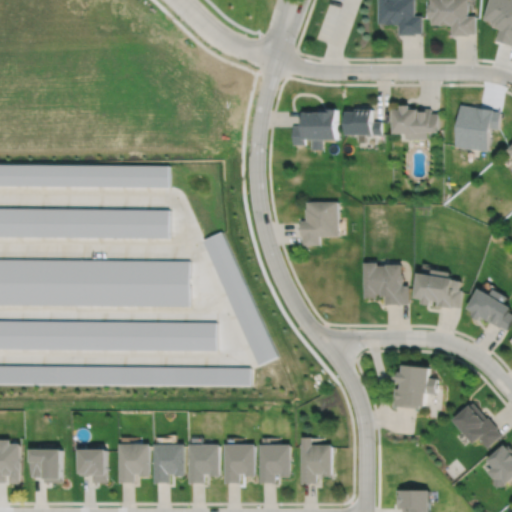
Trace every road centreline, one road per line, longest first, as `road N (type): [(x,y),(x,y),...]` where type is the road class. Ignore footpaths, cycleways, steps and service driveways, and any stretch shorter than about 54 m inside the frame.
road 1 (residential): [(366,511),(358,395),(285,285),(260,209),(257,142),(275,57)]
road 2 (residential): [(180,0),(227,39),(308,67),(511,79)]
road 3 (residential): [(511,392),(476,355),(446,341),(367,336),(332,351)]
